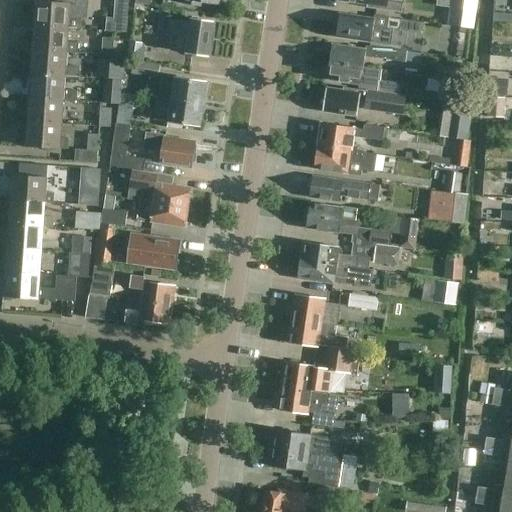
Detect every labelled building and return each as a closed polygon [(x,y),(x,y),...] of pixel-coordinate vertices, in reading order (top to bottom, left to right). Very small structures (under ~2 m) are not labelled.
[(69,29),(81,29),(82,19),(70,18),(70,6),(77,6),(76,0),(52,0),(52,3),(36,2),(36,3),(37,3),(35,26),(69,29)] [(403,0),(338,0),(339,1),(340,1),(367,5),(367,8),(386,11),(387,2),(403,5),(403,0)] [(472,0),(468,0),(451,0),(450,15),(470,16),(472,0)] [(374,15),(373,20),(340,15),(338,25),(335,26),(334,33),(337,35),(337,38),(372,43),(372,42),(389,45),(392,28),(399,30),(401,20),(374,15)] [(187,53),(208,56),(209,53),(212,51),(215,27),(213,25),(213,22),(192,19),(191,23),(171,20),(168,36),(178,37),(177,48),(188,49),(187,53)] [(493,20),(492,34),(502,35),(503,20),(493,20)] [(67,53),(67,52),(78,53),(79,42),(68,42),(69,29),(35,26),(33,50),(67,53)] [(115,39),(104,38),(102,55),(113,56),(115,39)] [(330,63),(362,67),(364,58),(420,65),(421,54),(365,47),(365,50),(352,48),(333,45),(330,63)] [(180,62),(180,49),(158,50),(159,62),(180,62)] [(65,77),(65,76),(79,77),(80,67),(66,66),(67,53),(33,50),(32,74),(65,77)] [(159,64),(133,59),(130,72),(157,77),(159,64)] [(95,71),(99,72),(98,79),(109,80),(110,63),(100,62),(100,63),(95,63),(91,65),(91,69),(95,71)] [(401,82),(361,76),(362,67),(330,63),(327,80),(352,84),(359,85),(359,89),(399,95),(401,82)] [(78,91),(64,90),(65,77),(32,74),(30,99),(64,101),(77,102),(78,91)] [(159,98),(204,105),(207,83),(162,76),(159,98)] [(107,87),(96,86),(95,103),(105,104),(107,87)] [(324,112),(338,114),(357,117),(360,98),(367,99),(366,103),(387,106),(386,111),(402,113),(405,98),(345,89),(345,91),(328,89),(326,98),(324,100),(323,106),(325,108),(324,112)] [(488,96),(487,115),(503,116),(504,96),(488,96)] [(204,105),(159,98),(156,120),(200,126),(204,105)] [(62,125),(64,101),(30,99),(28,122),(62,125)] [(103,111),(92,110),(91,127),(102,127),(103,111)] [(136,122),(137,112),(123,110),(122,120),(136,122)] [(26,147),(61,149),(68,150),(69,138),(61,137),(62,125),(28,122),(27,146),(26,145),(26,147)] [(109,165),(116,167),(144,171),(146,159),(125,156),(130,125),(116,122),(109,165)] [(351,152),(351,150),(353,136),(383,141),(385,127),(364,124),(363,129),(354,128),(354,129),(321,124),(318,147),(351,152)] [(147,133),(144,149),(163,152),(161,162),(192,167),(193,163),(195,161),(196,155),(194,152),(196,143),(166,139),(167,135),(147,133)] [(88,134),(86,150),(75,149),(74,161),(97,163),(98,151),(99,135),(88,134)] [(460,138),(456,164),(467,166),(470,140),(460,138)] [(314,170),(336,173),(361,176),(362,169),(373,171),(376,154),(351,150),(351,152),(318,147),(314,170)] [(449,165),(450,158),(430,156),(429,162),(449,165)] [(158,185),(160,174),(132,170),(128,198),(141,200),(189,208),(191,190),(158,185)] [(447,170),(445,191),(444,192),(459,194),(459,192),(462,172),(447,170)] [(12,175),(12,177),(10,200),(46,203),(46,201),(53,201),(54,191),(47,190),(48,178),(12,175)] [(310,198),(329,201),(340,202),(342,194),(377,199),(379,186),(313,176),(310,198)] [(90,206),(91,189),(81,189),(80,205),(90,206)] [(444,192),(445,191),(435,190),(431,219),(445,221),(445,219),(464,221),(467,193),(459,192),(459,194),(444,192)] [(10,224),(43,227),(52,227),(53,215),(45,214),(46,203),(10,200),(9,224),(10,224)] [(186,225),(189,208),(141,200),(138,219),(152,221),(153,221),(186,225)] [(341,205),(340,209),(327,206),(311,204),(311,208),(307,213),(309,218),(307,229),(324,231),(338,234),(338,232),(354,235),(353,241),(387,246),(387,245),(390,229),(358,224),(359,222),(355,221),(357,208),(341,205)] [(101,224),(126,227),(128,213),(103,209),(101,224)] [(101,214),(88,213),(77,212),(76,229),(87,230),(87,228),(99,229),(101,214)] [(43,227),(10,224),(8,248),(42,250),(43,227)] [(129,262),(176,268),(178,253),(181,253),(182,243),(132,236),(129,262)] [(72,253),(90,254),(91,238),(73,237),(72,253)] [(303,242),(301,257),(318,260),(319,263),(357,268),(359,255),(373,257),(372,261),(397,265),(399,247),(387,245),(387,246),(353,241),(351,257),(338,255),(339,248),(323,245),(303,242)] [(42,250),(8,248),(6,272),(40,275),(42,250)] [(90,254),(72,253),(70,253),(68,277),(77,278),(77,277),(88,278),(90,254)] [(457,255),(456,278),(464,278),(465,256),(457,255)] [(318,260),(301,257),(298,278),(318,281),(334,283),(335,276),(385,284),(387,273),(357,268),(319,263),(318,260)] [(98,269),(95,295),(115,298),(118,272),(98,269)] [(40,275),(6,272),(5,295),(4,295),(4,297),(75,302),(77,278),(68,277),(68,278),(57,277),(56,290),(39,288),(40,275)] [(143,290),(142,301),(172,305),(175,286),(145,282),(145,277),(132,275),(130,288),(143,290)] [(460,284),(437,281),(434,303),(459,306),(460,284)] [(378,297),(350,294),(348,307),(376,310),(378,297)] [(295,295),(292,319),(336,326),(340,302),(295,295)] [(112,321),(115,300),(95,298),(92,319),(112,321)] [(169,324),(172,305),(142,301),(140,312),(128,310),(126,323),(139,325),(139,320),(169,324)] [(336,326),(292,319),(288,343),(318,348),(319,343),(326,344),(323,359),(350,362),(351,355),(352,355),(353,348),(346,346),(348,335),(335,333),(336,326)] [(285,362),(282,387),(326,393),(326,390),(336,391),(338,371),(357,374),(359,356),(352,355),(351,355),(350,362),(323,359),(322,368),(285,362)] [(104,396),(127,395),(126,383),(103,384),(104,396)] [(324,403),(326,393),(282,387),(278,411),(308,416),(310,401),(324,403)] [(494,396),(511,399),(511,387),(511,391),(495,388),(494,396)] [(511,414),(511,399),(494,396),(492,405),(508,408),(508,413),(511,414)] [(311,425),(320,426),(320,424),(332,426),(334,413),(313,411),(311,425)] [(349,414),(348,424),(358,425),(358,415),(349,414)] [(358,425),(348,424),(334,423),(332,448),(355,450),(358,425)] [(320,426),(311,425),(310,432),(319,433),(320,426)] [(271,448),(327,456),(329,445),(309,442),(310,436),(274,430),(271,448)] [(487,438),(485,446),(511,450),(511,436),(504,435),(503,440),(487,438)] [(507,475),(511,476),(511,450),(485,446),(484,455),(500,457),(499,463),(509,464),(507,475)] [(338,487),(344,455),(327,456),(271,448),(269,466),(303,471),(302,477),(309,478),(308,483),(338,487)] [(479,487),(477,496),(511,501),(511,476),(507,475),(505,486),(495,485),(495,490),(479,487)] [(317,486),(315,498),(346,503),(348,491),(317,486)] [(264,491),(260,511),(305,511),(309,495),(278,490),(278,493),(264,491)] [(511,511),(511,501),(477,496),(476,504),(491,507),(490,511),(511,511)] [(445,511),(446,505),(406,500),(405,511),(445,511)]
